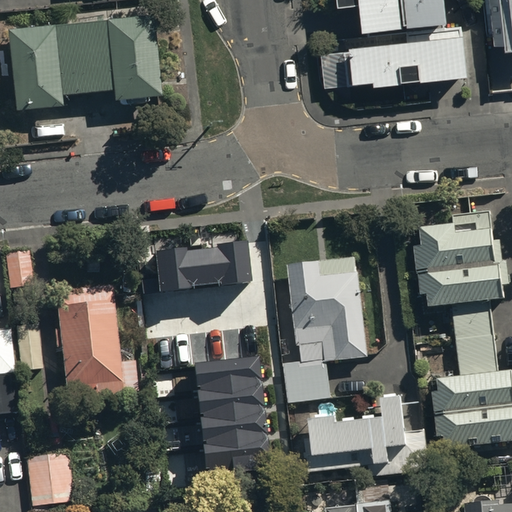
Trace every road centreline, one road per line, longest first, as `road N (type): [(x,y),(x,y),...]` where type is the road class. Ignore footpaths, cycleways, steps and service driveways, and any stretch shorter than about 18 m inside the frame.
road 1 (residential): [(279,135),(245,162),(206,171),(0,195)]
road 2 (residential): [(279,135),(319,155),(362,160),(511,143)]
road 3 (residential): [(256,0),(279,135)]
